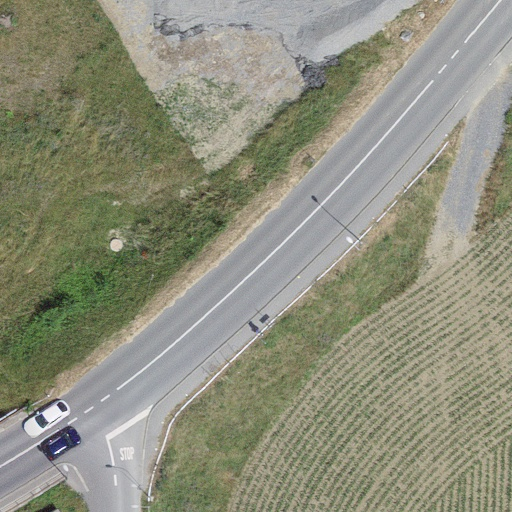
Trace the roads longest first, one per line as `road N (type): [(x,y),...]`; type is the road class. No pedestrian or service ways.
road 1 (tertiary): [(105,399),(225,301),(338,191),(501,0)]
road 2 (tertiary): [(0,467),(105,399)]
